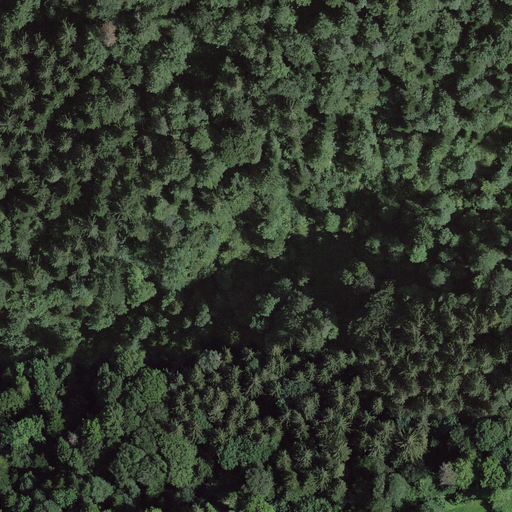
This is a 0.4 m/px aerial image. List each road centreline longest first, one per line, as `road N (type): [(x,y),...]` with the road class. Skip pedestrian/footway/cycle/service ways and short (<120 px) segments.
road 1 (track): [(0,162),(34,146),(292,81),(455,0)]
road 2 (track): [(399,511),(511,462)]
